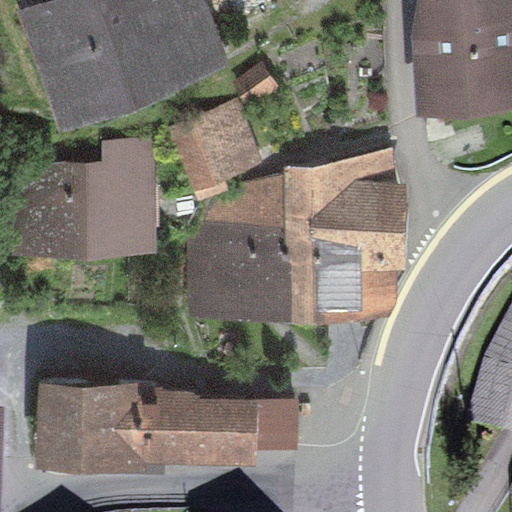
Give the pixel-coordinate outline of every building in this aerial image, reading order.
[(45,0),(29,6),(63,97),(213,39),(197,0),(45,0)] [(511,82),(507,29),(496,30),(495,18),(511,16),(511,0),(430,0),(432,16),(419,17),(424,88),(511,82)] [(259,65),(239,78),(251,95),(271,82),(259,65)] [(237,106),(171,129),(198,191),(225,182),(219,164),(254,151),(237,106)] [(105,142),(106,160),(64,162),(18,171),(19,229),(28,228),(29,233),(144,231),(143,166),(148,166),(147,141),(105,142)] [(389,149),(289,173),(293,294),(386,294),(389,149)] [(204,292),(293,294),(289,173),(279,176),(278,171),(218,189),(221,247),(191,249),(194,302),(205,302),(204,292)] [(511,313),(488,359),(471,418),(504,427),(511,397),(511,313)] [(47,376),(45,439),(244,444),(245,395),(195,393),(195,388),(157,387),(157,379),(47,376)]
